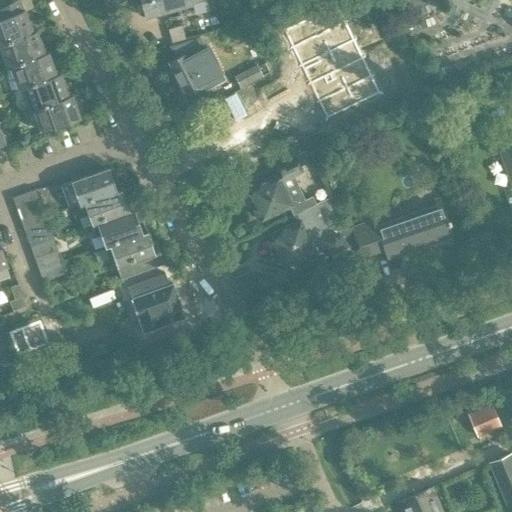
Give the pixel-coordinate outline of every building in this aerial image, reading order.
[(19,0),(14,0),(0,6),(0,44),(36,31),(32,32),(24,10),(22,10),(19,0)] [(139,0),(144,17),(192,3),(203,0),(139,0)] [(181,25),(168,29),(172,42),(185,38),(181,25)] [(0,51),(6,67),(10,66),(44,53),(36,31),(0,44),(0,51)] [(175,58),(168,62),(183,91),(185,95),(202,85),(204,85),(206,88),(221,80),(220,79),(219,79),(212,66),(217,64),(216,63),(215,63),(206,47),(208,47),(207,46),(205,47),(204,45),(203,44),(199,35),(169,45),(175,58)] [(337,40),(309,87),(367,87),(337,40)] [(18,89),(22,87),(56,75),(48,52),(44,53),(10,66),(18,89)] [(256,64),(234,75),(240,88),(262,77),(256,64)] [(56,75),(22,87),(31,110),(34,109),(68,96),(61,74),(56,75)] [(42,132),(80,118),(72,95),(68,96),(34,109),(42,132)] [(511,146),(501,150),(511,183),(503,187),(511,210),(511,209),(511,146)] [(298,164),(246,188),(253,204),(297,184),(294,176),(303,171),(300,165),(310,160),(306,151),(294,157),(298,164)] [(68,207),(79,204),(120,188),(116,190),(108,167),(60,185),(68,207)] [(312,195),(304,199),(297,184),(253,204),(261,220),(289,207),(293,214),(296,213),(327,198),(327,197),(315,203),(312,195)] [(81,211),(86,209),(91,225),(133,209),(128,211),(120,188),(79,204),(81,211)] [(35,189),(12,197),(17,208),(39,200),(35,189)] [(300,220),(268,235),(275,251),(338,222),(327,198),(296,213),(300,220)] [(439,198),(433,200),(435,205),(377,225),(375,219),(351,227),(361,256),(383,249),(387,259),(453,237),(439,198)] [(21,220),(43,212),(39,200),(17,208),(21,220)] [(94,232),(98,230),(104,245),(141,231),(133,209),(91,225),(94,232)] [(47,223),(43,212),(21,220),(25,231),(47,223)] [(331,257),(351,248),(338,222),(275,251),(283,267),(326,247),(331,257)] [(53,239),(47,223),(25,231),(30,247),(53,239)] [(146,230),(142,232),(141,231),(104,245),(107,253),(111,251),(121,278),(163,263),(158,251),(154,252),(146,230)] [(53,239),(30,247),(34,258),(57,250),(53,239)] [(38,269),(61,261),(57,250),(34,258),(38,269)] [(43,281),(65,272),(61,261),(38,269),(43,281)] [(166,279),(165,274),(164,272),(144,279),(127,285),(127,287),(131,298),(130,298),(138,320),(139,319),(143,331),(184,317),(186,316),(178,295),(177,295),(176,294),(172,283),(168,285),(166,279)] [(22,296),(23,296),(18,284),(9,287),(14,299),(9,301),(13,311),(26,306),(22,296)] [(490,405),(469,415),(478,437),(500,428),(490,405)] [(489,464),(509,511),(511,511),(511,457),(511,455),(489,464)] [(401,511),(442,511),(432,487),(397,501),(401,511)]
